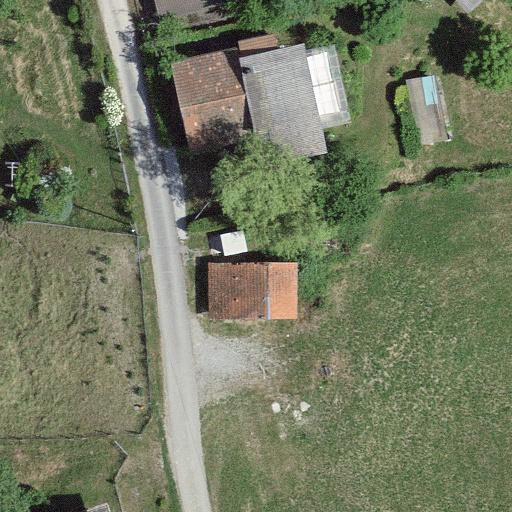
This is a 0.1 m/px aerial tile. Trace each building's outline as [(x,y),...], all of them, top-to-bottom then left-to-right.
[(229,8),(227,0),(151,0),(158,25),(229,8)] [(455,0),(466,14),(483,0),(455,0)] [(328,161),(309,43),(242,54),(257,148),(261,171),(328,161)] [(250,142),(229,52),(172,64),(192,155),(250,142)] [(296,264),(207,265),(208,319),(297,317),(297,306),(296,264)]
